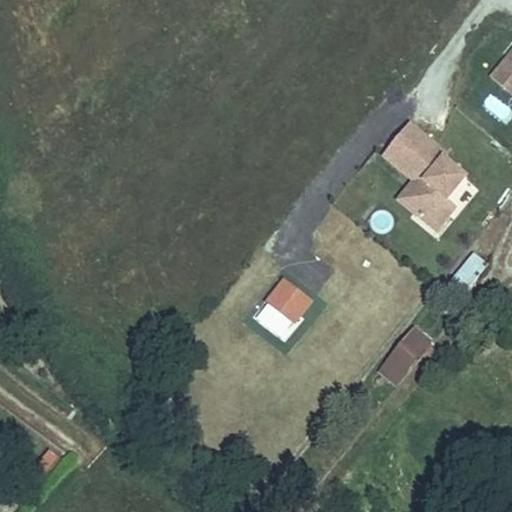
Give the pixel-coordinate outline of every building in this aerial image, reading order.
[(511,49),(486,79),(511,103),(511,49)] [(451,157),(410,124),(379,162),(408,186),(391,204),(435,239),(477,188),(446,163),(451,157)] [(477,255),(443,295),(459,307),(492,268),(477,255)] [(298,270),(282,291),(308,311),(324,291),(298,270)] [(415,329),(378,371),(394,384),(430,342),(415,329)]
